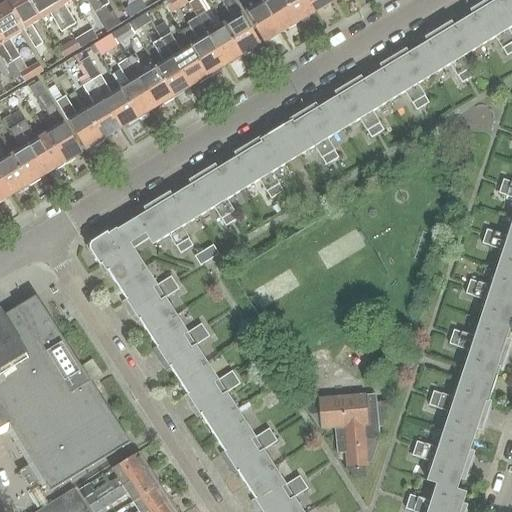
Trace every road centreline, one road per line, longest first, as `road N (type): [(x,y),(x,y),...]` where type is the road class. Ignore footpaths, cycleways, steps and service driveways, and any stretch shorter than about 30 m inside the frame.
road 1 (tertiary): [(38,237),(431,0)]
road 2 (unclassified): [(215,511),(38,237)]
